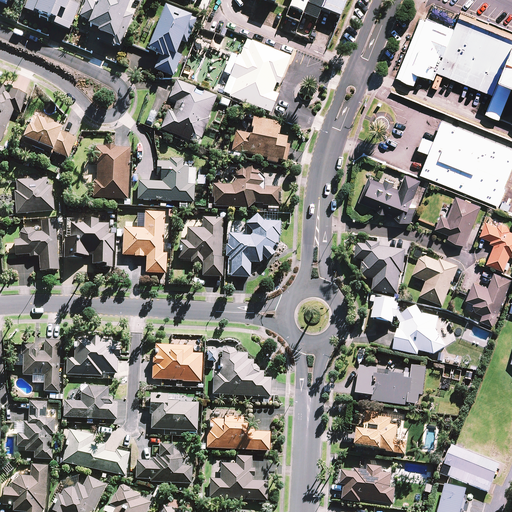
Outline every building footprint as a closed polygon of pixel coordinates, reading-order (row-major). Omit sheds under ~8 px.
[(37,18),(48,23),(50,19),(55,21),(53,25),(68,32),(69,30),(79,7),(69,2),(70,0),(29,0),(25,10),(38,16),(37,18)] [(295,0),(288,18),(300,23),(303,16),(309,0),(295,0)] [(327,0),(309,0),(303,16),(318,22),(323,12),(327,0)] [(327,0),(323,12),(340,19),(347,0),(327,0)] [(153,55),(159,57),(154,70),(173,77),(182,54),(177,52),(181,42),(186,44),(196,20),(165,8),(148,49),(155,52),(153,55)] [(502,74),(511,47),(511,35),(460,15),(455,29),(438,71),(493,93),(502,74)] [(419,72),(435,78),(438,71),(455,29),(427,18),(425,21),(421,19),(397,77),(414,84),(419,72)] [(290,58),(246,40),(239,58),(231,55),(224,73),(230,76),(223,94),(271,113),(278,95),(272,93),(276,83),(279,85),(290,58)] [(511,47),(502,74),(511,77),(511,47)] [(493,93),(485,113),(499,118),(511,87),(511,77),(502,74),(493,93)] [(217,97),(176,81),(169,99),(177,102),(173,113),(168,111),(161,130),(198,144),(217,97)] [(0,142),(13,110),(20,113),(27,96),(0,85),(0,142)] [(231,101),(221,97),(218,104),(228,109),(231,101)] [(62,129),(32,117),(23,139),(53,151),(52,152),(68,158),(76,138),(60,132),(62,129)] [(280,124),(253,119),(250,135),(235,132),(232,152),(267,159),(266,161),(276,163),(277,160),(286,161),(290,139),(277,136),(280,124)] [(511,166),(511,146),(443,119),(434,139),(424,135),(418,148),(429,153),(421,173),(499,205),(507,186),(505,186),(511,166)] [(130,149),(94,147),(93,165),(98,165),(97,182),(95,182),(94,198),(128,200),(130,149)] [(183,160),(169,159),(169,163),(157,162),(157,176),(161,176),(161,183),(138,182),(138,200),(193,202),(194,185),(187,185),(188,168),(182,168),(183,160)] [(233,178),(236,181),(234,183),(230,186),(220,185),(211,185),(211,198),(214,198),(214,207),(248,209),(254,204),(262,204),(262,206),(277,207),(278,188),(263,187),(264,178),(252,165),(244,171),(243,170),(233,178)] [(369,176),(359,200),(411,221),(417,206),(411,203),(421,179),(406,173),(400,188),(393,186),(395,181),(386,178),(384,182),(369,176)] [(54,212),(52,179),(16,181),(17,191),(15,191),(16,214),(54,212)] [(466,244),(482,205),(456,195),(448,216),(441,214),(436,226),(436,228),(450,234),(448,237),(466,244)] [(138,214),(137,229),(124,229),(122,256),(146,257),(146,273),(165,274),(166,259),(167,236),(164,236),(165,213),(145,212),(145,214),(138,214)] [(251,236),(227,235),(226,257),(229,257),(228,277),(250,278),(250,263),(260,263),(264,258),(266,261),(274,252),(272,249),(275,246),(279,246),(280,223),(264,222),(256,215),(246,226),(251,230),(251,236)] [(221,278),(223,220),(204,219),(188,218),(187,241),(179,241),(179,259),(190,260),(190,263),(202,264),(202,277),(221,278)] [(72,224),(71,229),(71,239),(65,239),(64,258),(82,259),(82,256),(93,257),(92,264),(104,265),(103,268),(112,268),(114,235),(117,235),(117,228),(108,228),(109,222),(84,220),(84,225),(72,224)] [(494,244),(487,262),(505,269),(510,255),(511,255),(511,230),(510,230),(510,229),(508,225),(502,223),(498,224),(498,225),(486,220),(480,235),(491,240),(490,242),(494,244)] [(34,232),(34,229),(20,230),(21,240),(14,241),(15,256),(30,255),(30,257),(39,256),(40,271),(58,270),(55,221),(41,221),(42,228),(42,232),(34,232)] [(366,246),(357,245),(355,260),(364,261),(364,264),(362,263),(360,278),(374,280),(372,292),(398,296),(401,274),(403,275),(405,256),(406,251),(380,248),(380,244),(378,244),(367,243),(366,246)] [(420,299),(443,308),(459,268),(440,261),(439,263),(426,258),(420,260),(419,261),(413,278),(426,283),(420,299)] [(494,324),(511,278),(494,271),(488,286),(474,280),(466,299),(474,302),(473,304),(476,311),(483,314),(481,319),(494,324)] [(439,318),(422,315),(416,306),(397,319),(400,324),(398,334),(401,335),(398,352),(418,356),(419,352),(434,355),(447,348),(436,331),(439,318)] [(67,358),(66,375),(102,376),(102,373),(117,374),(118,358),(119,358),(120,344),(112,343),(113,340),(103,340),(103,338),(87,337),(87,339),(75,339),(74,358),(67,358)] [(60,361),(61,341),(46,341),(46,342),(44,342),(44,350),(34,349),(34,345),(21,344),(21,355),(24,356),(23,376),(32,376),(32,375),(45,376),(44,392),(59,393),(60,381),(59,381),(60,365),(61,365),(62,361),(60,361)] [(153,357),(152,379),(183,381),(183,382),(201,382),(203,354),(192,354),(193,346),(155,345),(155,357),(153,357)] [(213,395),(270,397),(270,395),(271,378),(263,378),(264,371),(259,371),(259,369),(255,369),(255,365),(253,365),(253,360),(247,360),(247,354),(236,353),(237,353),(233,349),(225,348),(222,352),(221,359),(220,359),(219,373),(214,372),(213,395)] [(215,351),(208,351),(207,362),(215,363),(215,351)] [(360,367),(356,395),(372,397),(371,402),(409,407),(410,405),(418,406),(420,396),(423,396),(427,369),(413,367),(411,380),(377,376),(378,369),(360,367)] [(108,398),(108,388),(81,387),(81,402),(64,401),(63,417),(115,420),(116,398),(108,398)] [(151,429),(197,431),(199,403),(179,402),(179,401),(167,400),(168,394),(150,394),(149,414),(151,414),(151,429)] [(46,403),(29,402),(29,422),(23,422),(23,435),(17,435),(17,447),(25,447),(25,451),(34,452),(34,459),(51,459),(52,434),(54,434),(55,420),(46,419),(46,403)] [(356,446),(356,447),(387,451),(387,453),(405,455),(407,443),(397,441),(399,427),(391,426),(392,420),(379,418),(380,414),(366,412),(364,426),(365,427),(365,432),(358,431),(356,446)] [(207,430),(206,448),(269,451),(270,432),(254,432),(254,430),(247,429),(247,424),(243,424),(243,418),(243,417),(224,416),(224,420),(210,419),(209,430),(207,430)] [(69,430),(62,462),(124,476),(129,453),(118,450),(116,450),(115,453),(104,451),(105,445),(92,443),(94,435),(69,430)] [(183,446),(160,445),(159,456),(151,456),(151,461),(137,460),(136,479),(151,479),(151,482),(190,484),(190,466),(182,466),(183,446)] [(500,466),(452,446),(444,465),(452,468),(448,477),(489,493),(500,466)] [(210,479),(209,498),(267,501),(268,481),(252,480),(252,477),(254,477),(254,469),(251,469),(252,456),(245,456),(236,456),(236,464),(221,463),(220,479),(210,479)] [(9,462),(1,469),(7,476),(15,469),(9,462)] [(22,476),(12,483),(12,489),(4,488),(3,505),(14,506),(13,511),(18,511),(45,511),(49,466),(32,464),(31,473),(31,476),(22,476)] [(361,501),(394,505),(396,489),(390,489),(392,474),(382,473),(383,468),(368,466),(367,471),(355,469),(354,473),(342,471),(340,485),(344,486),(342,501),(361,503),(361,501)] [(92,511),(106,485),(88,476),(83,486),(77,483),(74,488),(72,487),(63,490),(61,495),(58,494),(53,504),(55,505),(52,511),(53,511),(92,511)] [(434,486),(426,484),(424,493),(432,495),(434,486)] [(146,511),(151,502),(140,497),(140,495),(131,490),(130,488),(123,485),(120,486),(116,494),(115,494),(109,505),(116,508),(113,511),(146,511)] [(461,511),(467,491),(445,485),(438,511),(461,511)]
